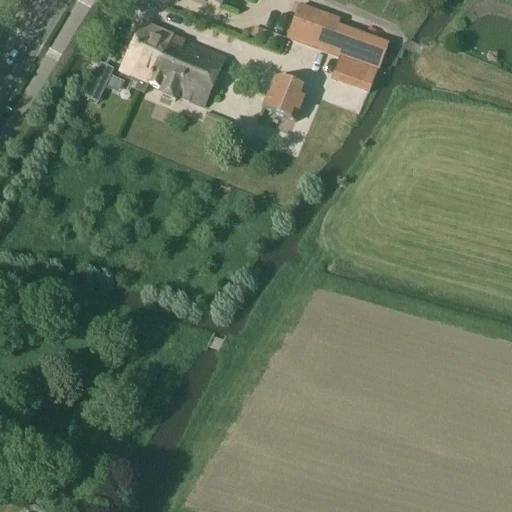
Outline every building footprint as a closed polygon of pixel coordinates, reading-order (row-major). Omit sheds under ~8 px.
[(198,0),(219,8),(222,0),(198,0)] [(339,24),(298,9),(286,41),(327,56),(339,24)] [(138,82),(133,92),(143,97),(147,86),(160,91),(158,97),(174,103),(176,98),(203,109),(225,61),(171,39),(143,27),(119,73),(138,82)] [(253,30),(250,37),(280,48),(283,40),(253,30)] [(96,72),(90,85),(101,90),(107,77),(96,72)] [(294,124),(306,95),(273,82),(262,112),(294,124)] [(252,138),(246,151),(265,160),(272,147),(252,138)]
